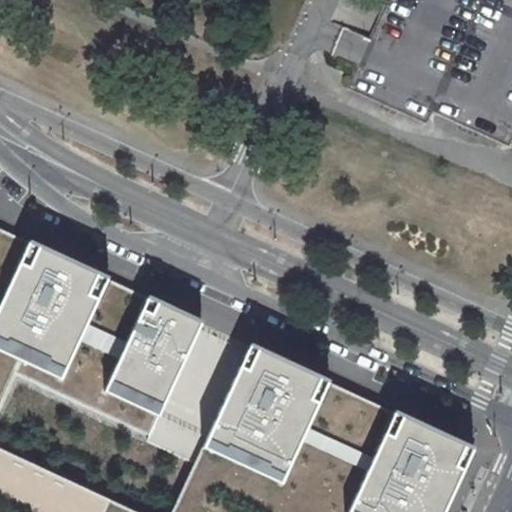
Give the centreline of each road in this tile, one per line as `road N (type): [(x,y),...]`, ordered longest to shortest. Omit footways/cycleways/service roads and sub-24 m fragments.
road 1 (tertiary): [(0,176),(479,400),(511,400)]
road 2 (tertiary): [(511,336),(226,200)]
road 3 (tertiary): [(226,200),(0,94)]
road 4 (residential): [(226,200),(318,0)]
road 5 (unknown): [(310,17),(511,102)]
